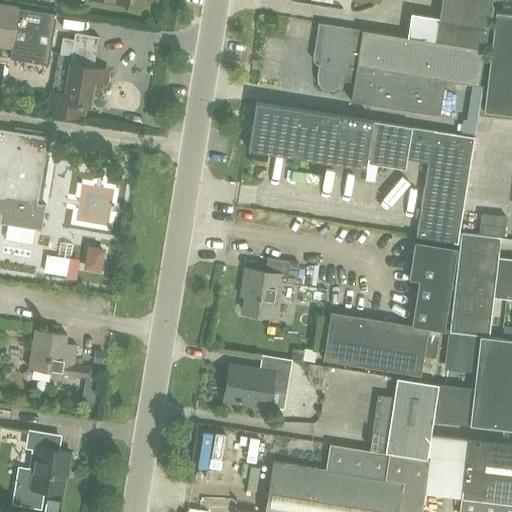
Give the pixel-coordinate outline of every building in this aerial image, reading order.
[(410,13),(406,36),(485,49),(488,30),(486,29),(490,0),(440,0),(438,17),(410,13)] [(0,4),(0,45),(11,47),(9,58),(48,64),(57,13),(18,7),(0,4)] [(511,14),(493,13),(482,112),(511,115),(511,14)] [(313,57),(313,58),(313,59),(313,60),(314,62),(315,63),(316,63),(317,64),(319,64),(317,74),(317,76),(317,83),(321,88),(327,90),(334,90),(339,86),(342,80),(343,74),(354,76),(351,100),(439,115),(445,79),(479,84),(485,49),(406,36),(360,29),(318,22),(313,57)] [(52,91),(48,112),(72,116),(84,117),(85,105),(89,105),(93,81),(103,83),(106,83),(109,70),(105,69),(94,67),(94,66),(99,36),(84,34),(74,32),(73,39),(62,37),(60,53),(58,53),(52,91)] [(470,93),(468,102),(478,104),(480,94),(470,93)] [(368,158),(378,160),(407,165),(409,151),(428,154),(415,237),(457,243),(473,135),(431,129),(383,122),(255,101),(248,149),(366,168),(368,158)] [(0,213),(0,214),(0,215),(0,222),(8,224),(5,240),(33,244),(35,228),(42,229),(46,204),(42,203),(37,202),(48,136),(15,130),(0,127),(0,213)] [(505,216),(481,214),(480,232),(503,234),(505,216)] [(449,331),(488,336),(493,296),(511,297),(511,259),(497,258),(499,236),(460,231),(449,331)] [(329,311),(322,359),(419,374),(427,326),(444,329),(457,247),(413,240),(406,279),(417,281),(410,323),(329,311)] [(85,269),(99,272),(103,252),(89,250),(85,269)] [(71,258),(61,257),(47,255),(45,271),(69,274),(71,258)] [(244,312),(256,313),(274,317),(280,280),(296,283),(300,260),(281,258),(267,255),(267,256),(265,271),(247,268),(244,288),(248,289),(244,312)] [(511,326),(503,325),(502,337),(511,338),(511,326)] [(77,344),(76,344),(65,342),(67,334),(35,329),(33,340),(29,368),(91,378),(92,367),(73,364),(77,344)] [(511,338),(502,337),(478,335),(468,424),(511,429),(511,338)] [(291,348),(289,359),(301,361),(302,350),(291,348)] [(230,398),(230,399),(283,408),(291,361),(263,356),(260,370),(236,366),(236,367),(231,398),(230,398)] [(426,459),(438,384),(396,377),(393,396),(377,394),(368,449),(426,459)] [(43,489),(62,493),(67,466),(69,466),(71,452),(57,450),(59,436),(30,431),(27,446),(35,447),(32,470),(20,468),(14,502),(40,506),(43,489)] [(458,511),(511,511),(511,442),(467,437),(458,511)] [(332,445),(328,470),(289,463),(273,460),(264,511),(418,511),(427,461),(332,445)]
